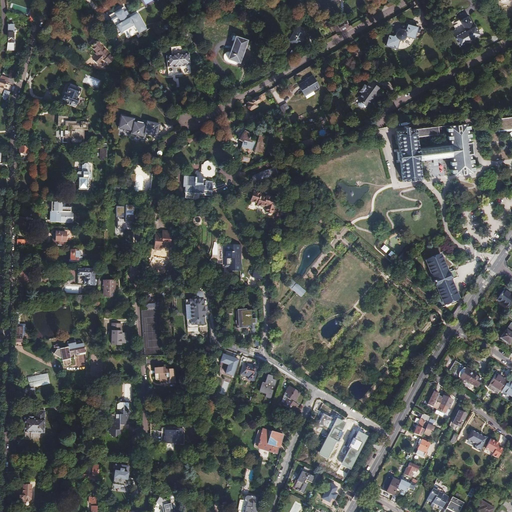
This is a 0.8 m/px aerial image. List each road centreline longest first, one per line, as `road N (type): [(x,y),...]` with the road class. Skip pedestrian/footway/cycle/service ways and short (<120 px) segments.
road 1 (residential): [(3,511),(15,100),(47,0)]
road 2 (residential): [(186,122),(411,0)]
road 3 (residential): [(146,511),(136,277)]
road 4 (residential): [(511,42),(391,104),(379,126)]
road 5 (residential): [(273,511),(316,390)]
